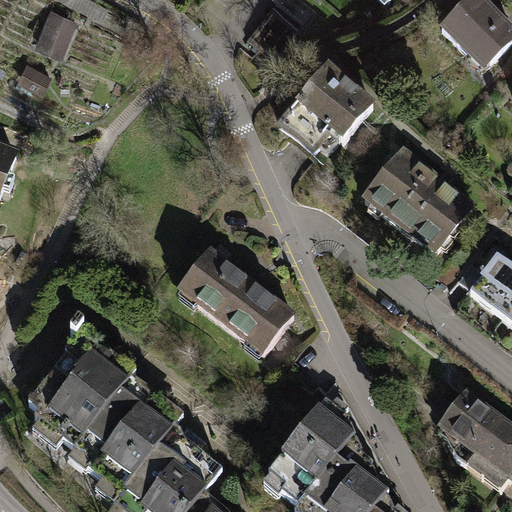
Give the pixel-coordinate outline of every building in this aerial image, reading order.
[(92,0),(62,0),(87,12),(92,0)] [(473,54),(489,70),(511,46),(511,40),(490,19),(492,16),(476,0),(474,0),(442,34),(468,59),(473,54)] [(74,22),(51,11),(38,42),(61,52),(74,22)] [(49,77),(27,66),(20,79),(43,90),(49,77)] [(372,110),(327,74),(298,110),(307,118),(289,140),(315,161),(333,138),(343,146),(372,110)] [(0,196),(15,158),(0,152),(0,196)] [(447,191),(402,156),(365,204),(435,258),(471,212),(446,193),(447,191)] [(292,319),(209,256),(181,292),(198,305),(196,308),(246,345),(248,343),(265,356),(292,319)] [(485,281),(483,278),(470,299),(511,329),(511,273),(511,274),(497,265),(485,281)] [(35,423),(74,453),(130,381),(135,374),(125,366),(120,353),(112,356),(82,333),(84,330),(78,325),(69,337),(74,341),(64,355),(67,357),(28,407),(40,416),(35,423)] [(86,471),(121,498),(174,429),(177,426),(165,416),(161,403),(155,399),(150,405),(141,397),(135,385),(130,381),(74,453),(90,466),(86,471)] [(454,461),(466,471),(501,424),(466,397),(439,431),(451,440),(446,446),(454,461)] [(280,495),(299,510),(352,441),(354,438),(351,431),(346,425),(348,422),(326,406),(269,480),(283,491),(280,495)] [(511,483),(511,432),(501,424),(466,471),(501,497),(511,483)] [(193,511),(204,498),(222,475),(209,465),(206,453),(196,456),(183,444),(181,433),(174,429),(121,498),(113,508),(118,511),(193,511)] [(357,445),(352,441),(299,510),(297,511),(374,511),(384,500),(387,496),(376,487),(374,473),(370,470),(372,467),(361,458),(357,445)] [(212,511),(209,502),(204,498),(193,511),(212,511)] [(390,511),(389,504),(384,500),(374,511),(390,511)]
